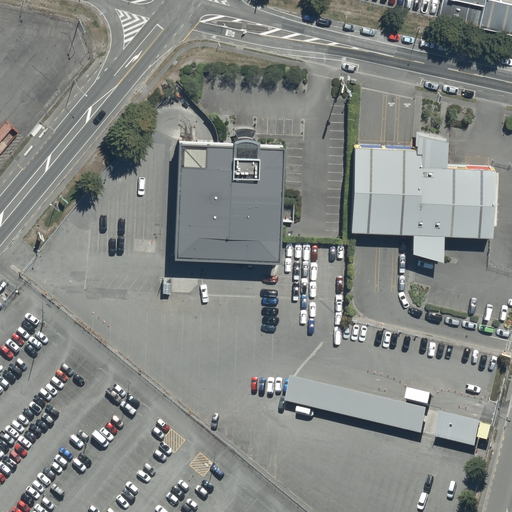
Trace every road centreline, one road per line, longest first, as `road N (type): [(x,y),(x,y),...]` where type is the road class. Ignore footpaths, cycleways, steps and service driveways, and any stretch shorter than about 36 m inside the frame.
road 1 (unclassified): [(330,42),(511,82)]
road 2 (tertiary): [(0,222),(105,96)]
road 3 (unclassified): [(330,42),(242,36),(195,25),(179,8)]
